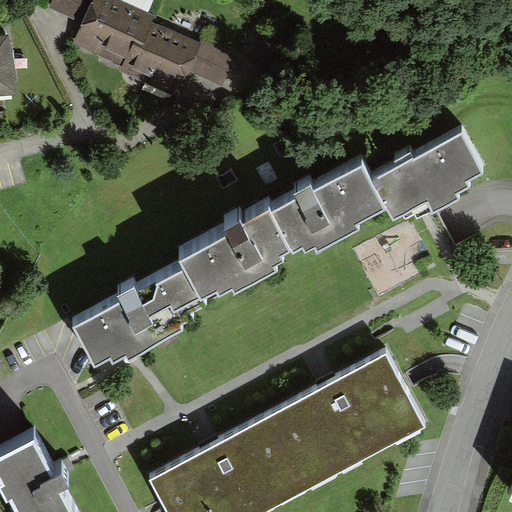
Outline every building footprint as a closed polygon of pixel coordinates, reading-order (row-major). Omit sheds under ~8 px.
[(51,0),(49,5),(81,19),(72,40),(122,62),(120,67),(179,93),(189,69),(223,83),(237,51),(202,35),(201,37),(152,16),(155,11),(149,8),(152,0),(51,0)] [(0,19),(0,80),(20,77),(11,18),(0,19)] [(260,42),(253,58),(269,65),(276,50),(260,42)] [(73,316),(95,356),(110,348),(112,352),(126,345),(129,350),(183,320),(180,314),(193,307),(190,302),(208,293),(202,283),(217,275),(219,278),(232,271),(235,276),(280,252),(277,247),(286,242),(283,237),(290,233),(294,240),(303,235),(305,240),(315,234),(318,239),(361,215),(358,210),(385,195),(393,211),(402,207),(406,213),(414,208),(416,212),(460,188),(457,182),(470,175),(467,170),(483,162),(463,124),(373,173),(361,152),(273,200),(269,193),(179,242),(185,252),(137,278),(135,274),(117,284),(120,290),(73,316)] [(384,343),(148,468),(171,511),(257,511),(426,423),(384,343)] [(35,413),(0,431),(0,461),(26,511),(86,511),(61,464),(70,459),(63,445),(54,450),(35,413)]
